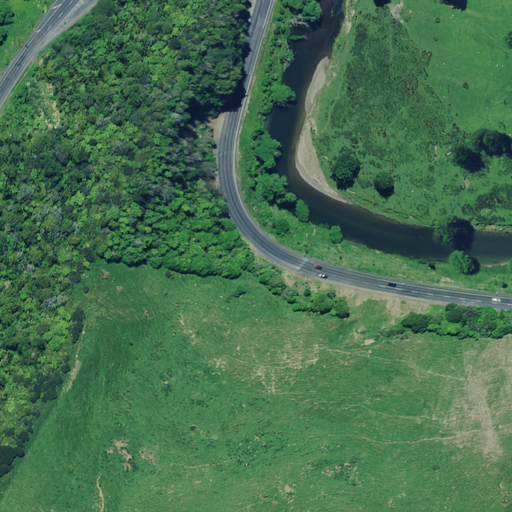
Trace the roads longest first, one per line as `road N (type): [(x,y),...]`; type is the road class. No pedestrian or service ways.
road 1 (trunk): [(511,305),(319,271),(250,233),(230,198),(226,149),(266,0)]
road 2 (trunk): [(74,0),(0,98)]
